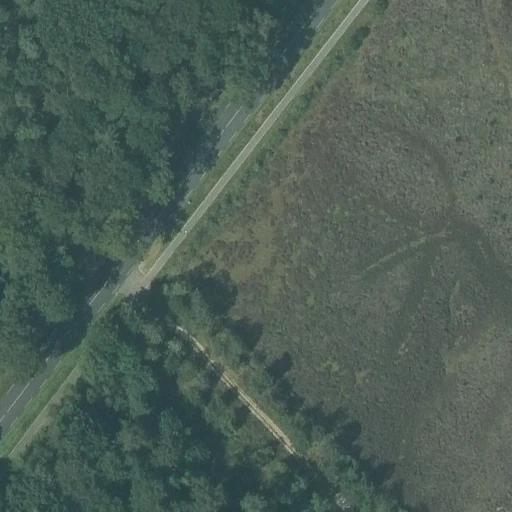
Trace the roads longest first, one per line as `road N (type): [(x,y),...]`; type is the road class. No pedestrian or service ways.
road 1 (primary): [(0,421),(324,0)]
road 2 (track): [(86,255),(153,303),(350,511)]
road 3 (track): [(0,212),(106,100),(163,0)]
road 4 (track): [(127,0),(82,75),(0,158)]
